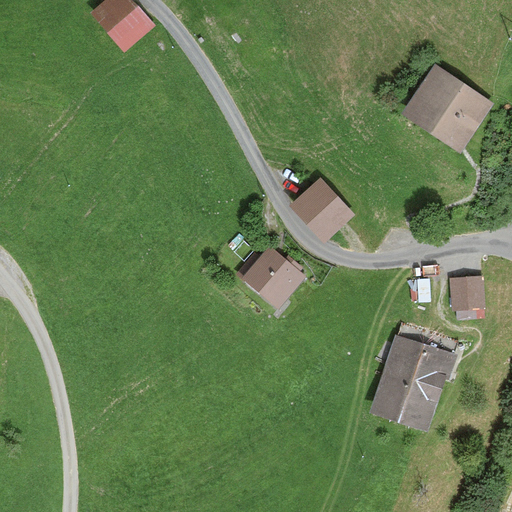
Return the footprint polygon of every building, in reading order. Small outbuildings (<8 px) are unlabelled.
[(107,0),(95,11),(126,47),(141,34),(136,28),(144,22),(125,0),(107,0)] [(493,106),(435,68),(402,118),(460,156),(493,106)] [(320,181),(290,209),(324,246),(355,217),(320,181)] [(253,257),(236,277),(277,312),(305,279),(296,272),(300,268),(288,259),(286,262),(270,249),(259,262),(253,257)] [(451,280),(453,311),(483,308),(481,278),(451,280)] [(448,382),(456,356),(394,338),(370,418),(427,436),(444,381),(448,382)]
